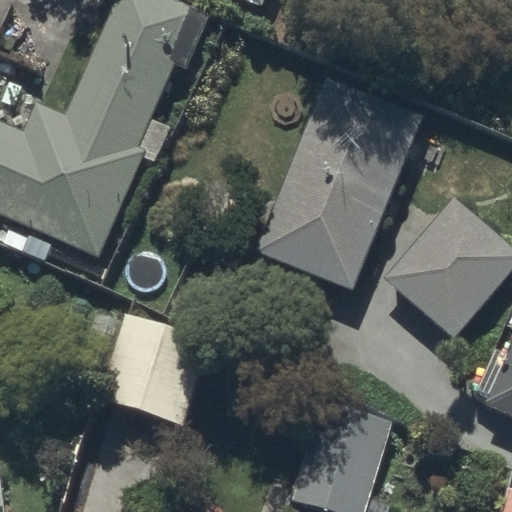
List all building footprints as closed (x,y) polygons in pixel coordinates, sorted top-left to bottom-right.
[(0,241),(2,238),(99,282),(146,178),(155,182),(171,147),(153,139),(176,87),(185,92),(210,37),(127,0),(125,0),(65,134),(38,122),(24,153),(0,142),(0,241)] [(197,0),(263,26),(272,0),(197,0)] [(351,314),(421,138),(324,100),(255,276),(351,314)] [(511,291),(511,265),(455,217),(385,301),(455,359),(511,291)] [(108,388),(98,420),(185,446),(210,361),(93,326),(77,379),(108,388)] [(511,368),(487,427),(511,438),(511,368)] [(370,511),(392,440),(327,421),(299,511),(370,511)]
